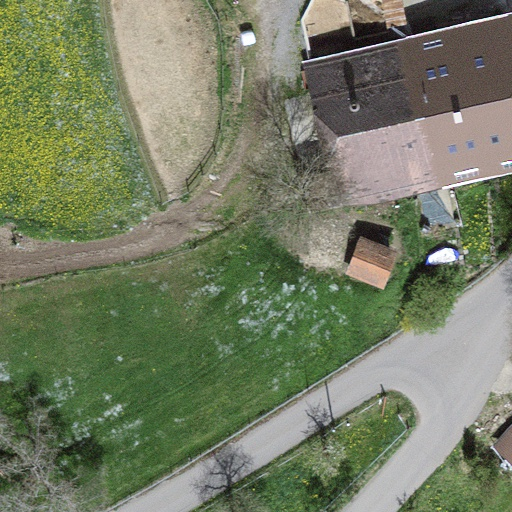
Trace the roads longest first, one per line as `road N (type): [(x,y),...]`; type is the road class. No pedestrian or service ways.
road 1 (unclassified): [(146,511),(501,312)]
road 2 (unclassified): [(366,511),(432,442),(501,312)]
